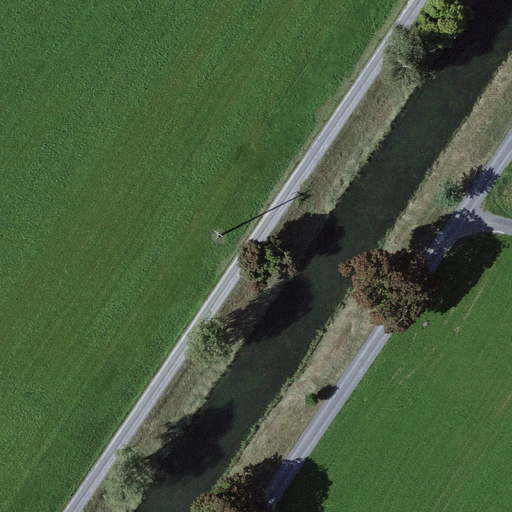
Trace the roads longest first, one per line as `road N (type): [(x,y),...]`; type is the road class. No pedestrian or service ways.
road 1 (track): [(431,0),(74,511)]
road 2 (track): [(511,144),(263,511)]
